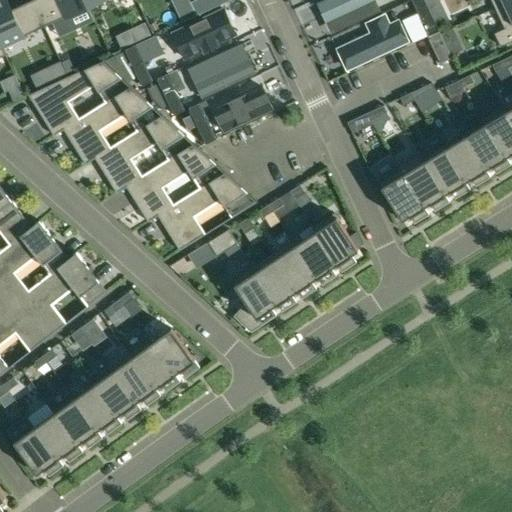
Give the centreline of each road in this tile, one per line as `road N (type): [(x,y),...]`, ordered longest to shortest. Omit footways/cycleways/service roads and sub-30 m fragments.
road 1 (residential): [(0,147),(260,377)]
road 2 (residential): [(410,279),(386,250),(270,0)]
road 3 (residential): [(83,511),(260,377)]
road 4 (residential): [(260,377),(410,279)]
